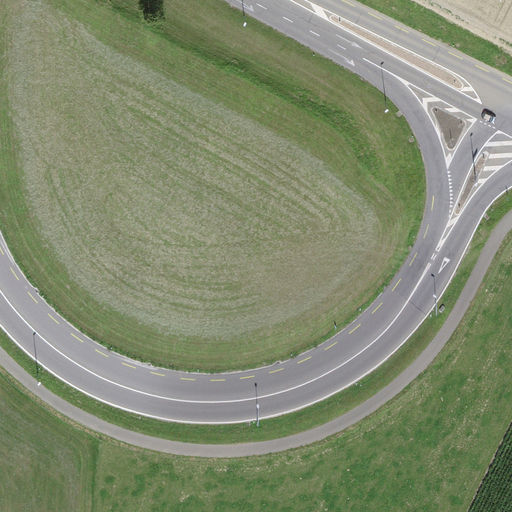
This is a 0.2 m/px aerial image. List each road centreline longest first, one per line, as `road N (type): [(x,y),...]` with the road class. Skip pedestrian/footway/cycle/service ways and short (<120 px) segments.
road 1 (secondary): [(429,267),(392,324),(357,355),(278,394),(235,401),(142,393),(96,374),(20,315),(0,286)]
road 2 (secondary): [(255,0),(264,14),(387,81),(421,120),(437,159),(441,201)]
road 3 (primary): [(293,0),(510,113)]
road 4 (secondary): [(429,267),(511,175)]
